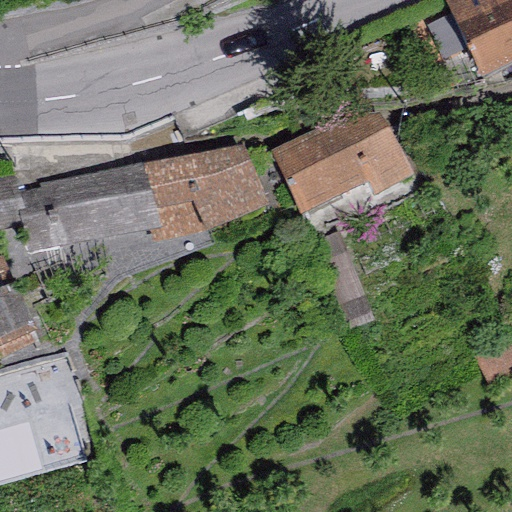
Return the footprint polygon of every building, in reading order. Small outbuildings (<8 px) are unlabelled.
[(511,0),(485,0),(460,11),(484,80),(511,68),(511,0)] [(310,150),(279,169),(306,221),(370,188),(379,204),(414,189),(391,141),(372,135),(356,136),(344,140),(325,146),(310,150)] [(70,195),(46,197),(53,230),(28,236),(33,259),(161,233),(159,204),(200,203),(211,228),(267,218),(249,166),(181,171),(135,179),(96,189),(70,195)] [(53,230),(46,197),(0,192),(0,238),(28,236),(53,230)] [(18,299),(0,307),(0,353),(37,337),(18,299)] [(511,361),(488,371),(499,395),(511,390),(511,361)]
